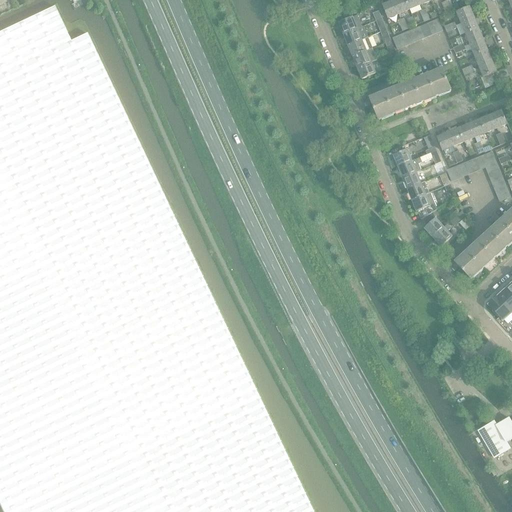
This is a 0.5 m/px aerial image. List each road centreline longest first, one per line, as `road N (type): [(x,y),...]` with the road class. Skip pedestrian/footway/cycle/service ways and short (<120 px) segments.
road 1 (primary): [(152,0),(299,318),(412,511)]
road 2 (primary): [(434,511),(318,312),(175,0)]
road 3 (residential): [(468,303),(403,227),(310,0)]
